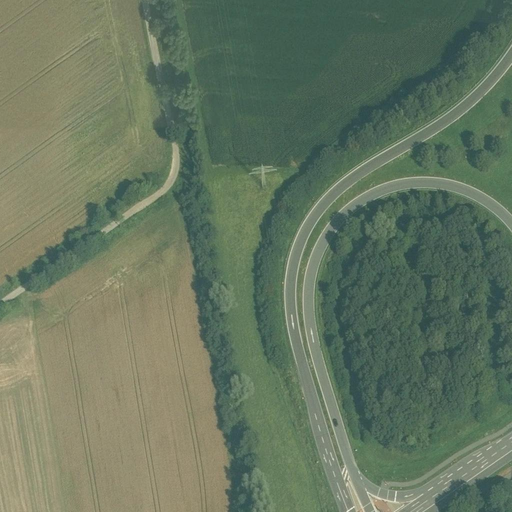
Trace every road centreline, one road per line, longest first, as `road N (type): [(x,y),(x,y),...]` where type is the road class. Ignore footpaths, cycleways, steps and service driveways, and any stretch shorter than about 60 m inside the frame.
road 1 (motorway): [(511,64),(477,111),(375,176),(308,241),(293,284),(293,347),(349,511)]
road 2 (motorway): [(350,468),(310,338),(308,285),(323,251),(390,198),(428,193),(472,202),(511,231)]
road 3 (track): [(0,297),(165,179),(169,117),(145,0)]
road 4 (motorway): [(472,472),(405,494),(350,468)]
